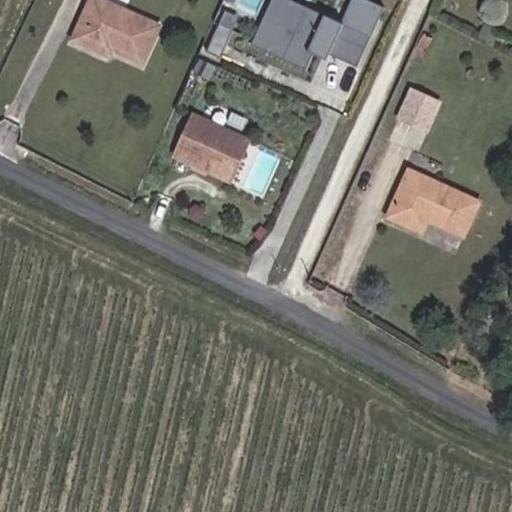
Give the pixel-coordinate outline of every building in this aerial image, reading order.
[(326,56),(356,70),(384,12),(359,0),(353,0),(341,27),(285,0),(273,0),(251,47),(305,73),(312,57),(308,55),(313,44),(328,52),(326,56)] [(94,2),(74,48),(106,60),(110,51),(146,65),(159,32),(94,2)] [(227,13),(208,53),(221,59),(240,19),(227,13)] [(440,102),(411,88),(399,115),(428,129),(440,102)] [(190,122),(174,159),(226,183),(243,146),(190,122)] [(424,224),(461,239),(476,208),(406,175),(386,219),(419,236),(424,224)]
